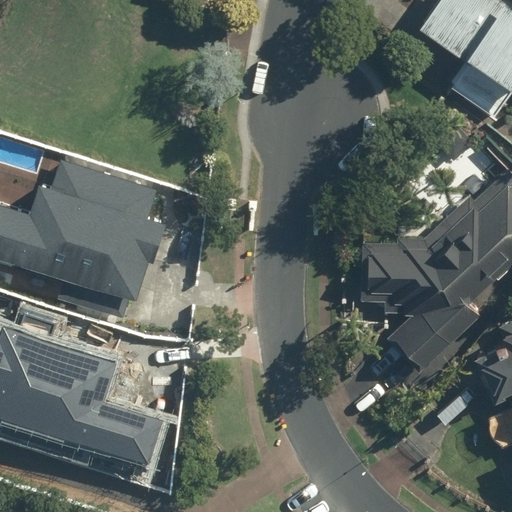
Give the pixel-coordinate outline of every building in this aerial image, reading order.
[(511,15),(490,0),(429,0),(410,27),(461,63),(446,85),(493,117),(511,89),(511,15)] [(0,194),(0,257),(60,276),(50,306),(130,331),(174,193),(50,154),(33,205),(0,194)] [(358,233),(356,300),(380,301),(380,312),(406,313),(382,335),(414,369),(474,314),(463,302),(511,256),(511,180),(504,172),(472,202),(466,195),(422,235),(358,233)] [(511,317),(487,328),(494,343),(465,357),(485,399),(506,389),(511,400),(503,404),(511,422),(511,317)] [(0,342),(0,420),(153,472),(170,422),(104,400),(117,360),(9,324),(2,343),(0,342)]
